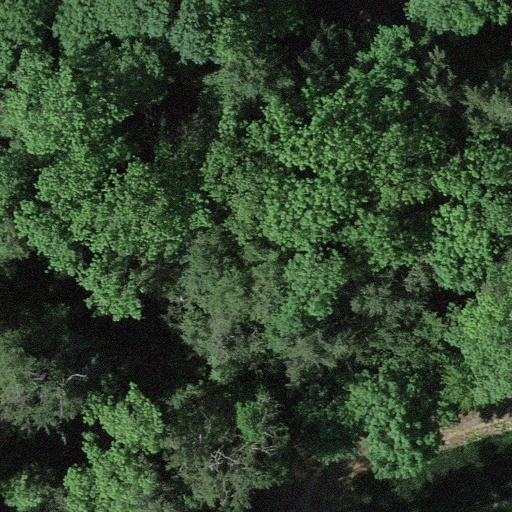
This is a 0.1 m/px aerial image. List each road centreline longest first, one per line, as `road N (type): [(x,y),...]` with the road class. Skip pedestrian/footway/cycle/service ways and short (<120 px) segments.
road 1 (unclassified): [(348,32),(0,51)]
road 2 (unclassified): [(511,29),(348,32)]
